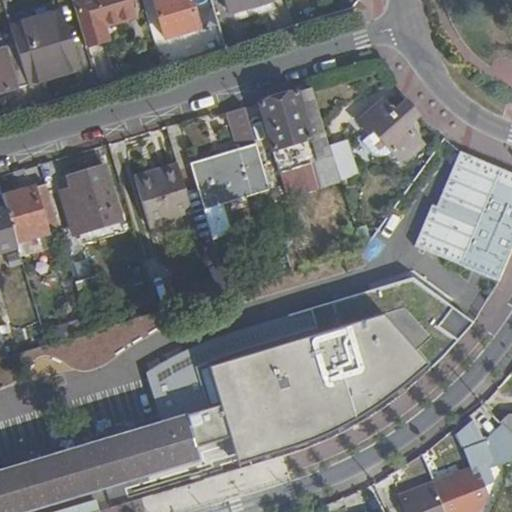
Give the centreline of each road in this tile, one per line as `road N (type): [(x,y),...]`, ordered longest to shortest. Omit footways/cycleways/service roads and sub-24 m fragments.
road 1 (residential): [(407,27),(0,147)]
road 2 (residential): [(226,508),(344,469),(397,441),(479,371),(511,327)]
road 3 (residential): [(407,27),(431,75),(468,113),(511,134)]
